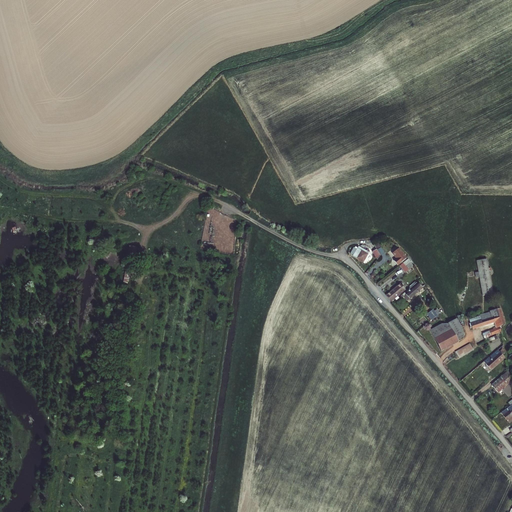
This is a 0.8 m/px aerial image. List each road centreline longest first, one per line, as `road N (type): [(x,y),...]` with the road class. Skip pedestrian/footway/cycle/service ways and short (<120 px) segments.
road 1 (residential): [(343,258),(511,451)]
road 2 (track): [(195,194),(174,215),(121,221),(110,215),(115,191),(157,181)]
road 3 (track): [(195,194),(302,247),(343,258)]
